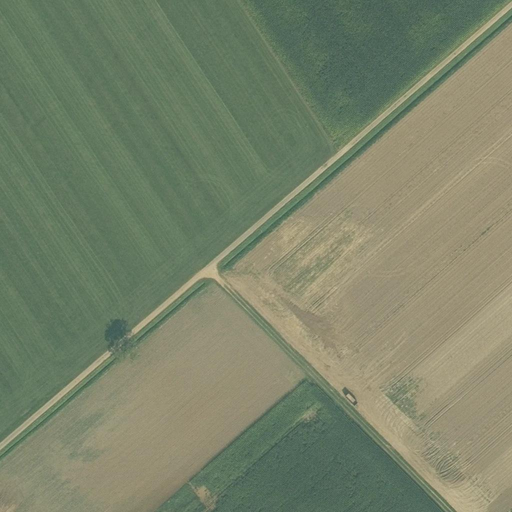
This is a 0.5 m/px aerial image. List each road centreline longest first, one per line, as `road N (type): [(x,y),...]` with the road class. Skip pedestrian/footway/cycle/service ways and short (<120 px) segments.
road 1 (track): [(0,446),(511,4)]
road 2 (track): [(449,511),(206,267)]
